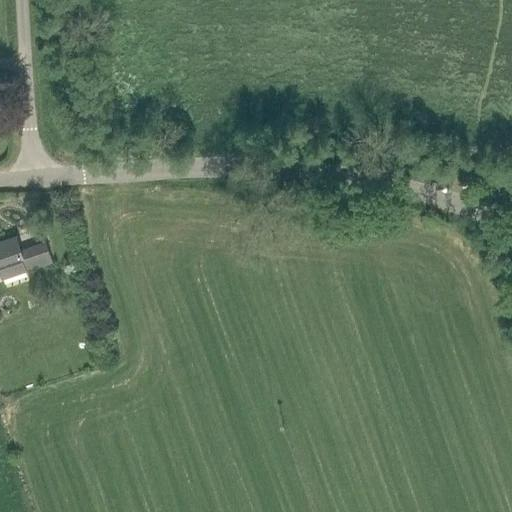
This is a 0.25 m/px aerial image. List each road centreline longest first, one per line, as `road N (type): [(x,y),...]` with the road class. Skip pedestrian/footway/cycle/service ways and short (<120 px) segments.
road 1 (unclassified): [(511,224),(408,191),(287,173),(35,179)]
road 2 (unclassified): [(35,179),(24,0)]
